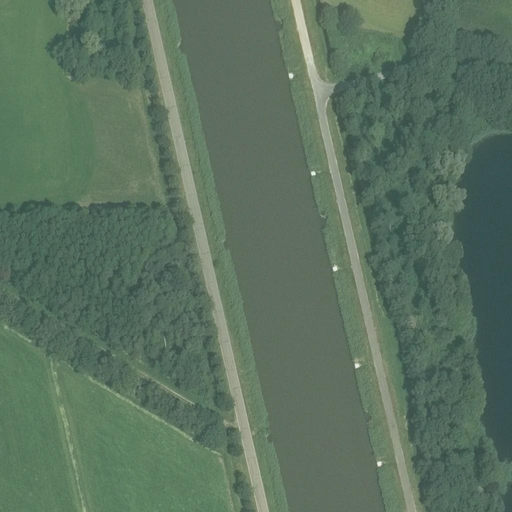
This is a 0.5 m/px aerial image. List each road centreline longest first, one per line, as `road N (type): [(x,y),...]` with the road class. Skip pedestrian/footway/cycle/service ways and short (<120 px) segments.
road 1 (unclassified): [(411,511),(317,93),(415,68),(511,80)]
road 2 (unclassified): [(263,511),(146,0)]
road 3 (track): [(245,430),(0,289)]
